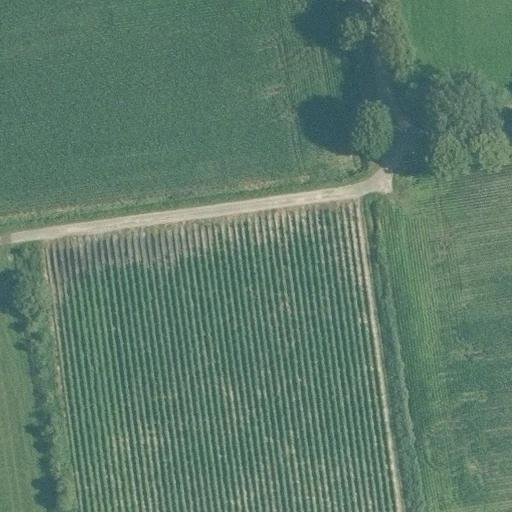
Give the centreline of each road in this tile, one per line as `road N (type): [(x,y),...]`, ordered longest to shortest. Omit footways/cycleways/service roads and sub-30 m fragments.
road 1 (unclassified): [(0,228),(379,183),(404,117)]
road 2 (unclassified): [(404,117),(371,0)]
